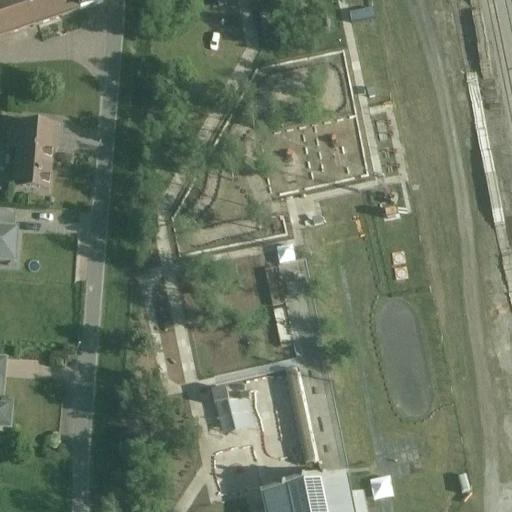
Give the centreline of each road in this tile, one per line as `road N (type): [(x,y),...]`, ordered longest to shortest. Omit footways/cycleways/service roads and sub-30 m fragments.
road 1 (track): [(504,511),(407,0)]
road 2 (residential): [(116,0),(80,511)]
